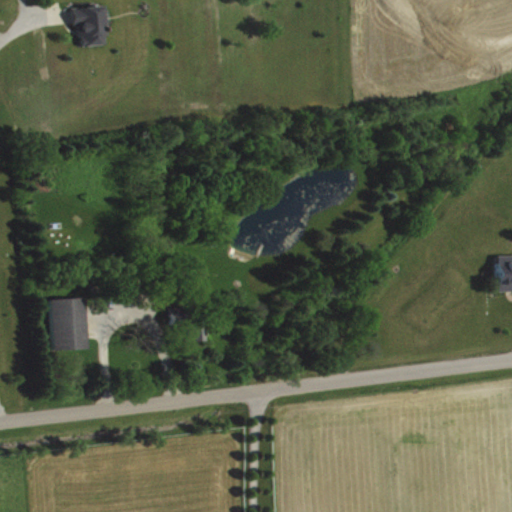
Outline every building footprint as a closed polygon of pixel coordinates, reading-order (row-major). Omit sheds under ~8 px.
[(74,8),(75,26),(81,26),(82,46),(109,44),(106,6),(74,8)] [(511,255),(499,256),(500,292),(511,291),(511,255)] [(89,349),(87,297),(51,299),(54,350),(89,349)] [(184,323),(186,309),(171,307),(169,321),(184,323)] [(187,327),(187,341),(205,341),(205,326),(187,327)]
